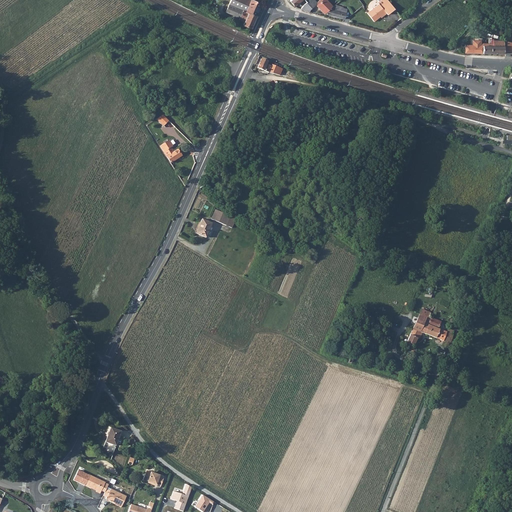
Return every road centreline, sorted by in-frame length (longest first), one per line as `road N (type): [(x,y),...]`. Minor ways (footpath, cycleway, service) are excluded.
road 1 (tertiary): [(207,152),(51,478)]
road 2 (unclassified): [(511,184),(384,506)]
road 3 (track): [(238,71),(198,38),(142,15),(4,102)]
road 4 (track): [(0,174),(45,279),(105,363)]
road 5 (track): [(238,511),(155,455),(98,379)]
road 6 (tertiary): [(207,152),(266,16)]
road 7 (tertiary): [(266,16),(207,152)]
road 8 (residential): [(387,39),(464,61),(511,62)]
road 9 (residential): [(270,6),(387,39)]
